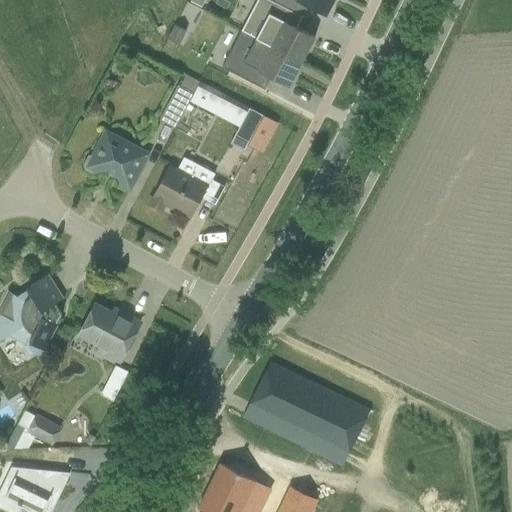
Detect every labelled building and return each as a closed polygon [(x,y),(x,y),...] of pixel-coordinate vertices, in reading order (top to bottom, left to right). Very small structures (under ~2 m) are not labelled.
[(255,0),(240,31),(300,63),(313,38),(295,29),(301,18),(266,0),(255,0)] [(266,0),(301,18),(306,7),(324,16),(332,0),(266,0)] [(220,67),(263,90),(269,77),(287,87),(300,63),(240,31),(220,67)] [(159,121),(174,129),(199,82),(183,74),(159,121)] [(192,103),(213,114),(220,100),(199,89),(192,103)] [(232,100),(224,115),(239,124),(229,144),(244,152),(246,147),(262,116),(232,100)] [(288,130),(262,116),(246,147),(255,151),(267,130),(283,139),(288,130)] [(104,129),(90,155),(87,157),(82,166),(83,171),(91,176),(103,172),(116,179),(118,185),(129,190),(148,152),(104,129)] [(168,165),(147,205),(160,212),(164,205),(190,219),(213,175),(183,159),(177,170),(168,165)] [(0,341),(8,337),(27,346),(34,357),(43,350),(56,325),(54,324),(61,314),(54,304),(63,299),(47,275),(25,289),(26,291),(16,297),(6,291),(0,303),(0,341)] [(94,305),(77,337),(102,351),(101,353),(118,362),(139,323),(123,314),(120,319),(94,305)] [(383,420),(269,363),(242,418),(340,467),(354,439),(369,447),(383,420)] [(114,367),(98,396),(111,403),(127,373),(114,367)] [(3,450),(27,449),(34,437),(51,447),(61,428),(35,414),(34,417),(24,412),(3,450)] [(259,511),(271,490),(219,464),(195,511),(259,511)] [(63,486),(46,478),(27,469),(10,467),(0,487),(7,491),(0,505),(0,508),(7,511),(45,511),(52,499),(56,500),(63,486)] [(284,511),(339,511),(343,504),(298,483),(284,511)]
